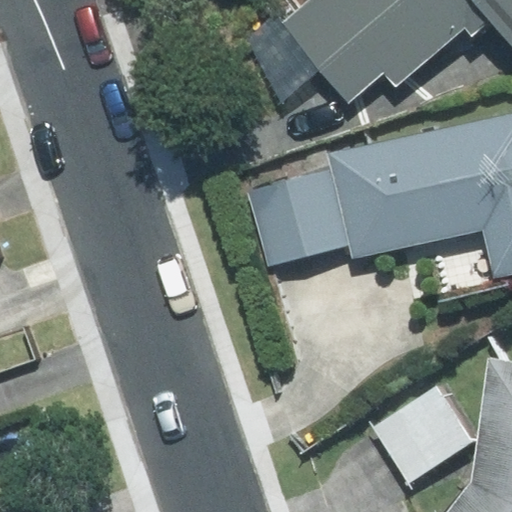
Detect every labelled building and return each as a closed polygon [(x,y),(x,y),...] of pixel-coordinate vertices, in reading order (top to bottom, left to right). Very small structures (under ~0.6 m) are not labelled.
[(511,0),(314,0),(292,18),(368,102),(401,72),(414,86),(481,25),(490,35),(508,19),(511,23),(511,0)] [(511,115),(344,148),(346,161),(258,178),(275,265),(363,248),(366,259),(503,232),(511,278),(511,277),(511,115)] [(10,254),(0,258),(0,316),(46,299),(10,254)] [(511,511),(511,353),(506,353),(490,482),(459,511),(511,511)] [(491,438),(457,376),(382,424),(420,483),(491,438)]
